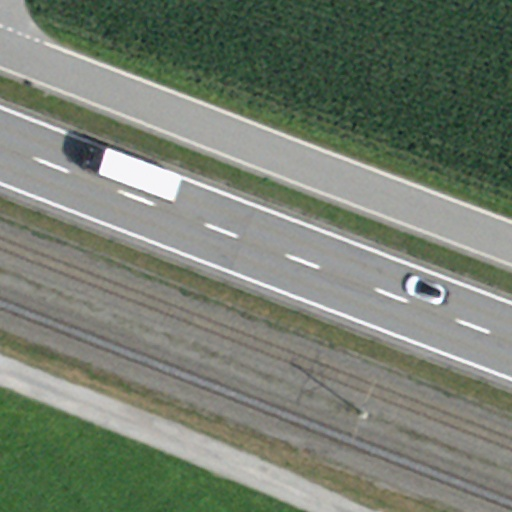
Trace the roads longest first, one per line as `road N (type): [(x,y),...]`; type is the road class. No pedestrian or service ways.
road 1 (primary): [(511,331),(0,132)]
road 2 (track): [(0,361),(375,511)]
